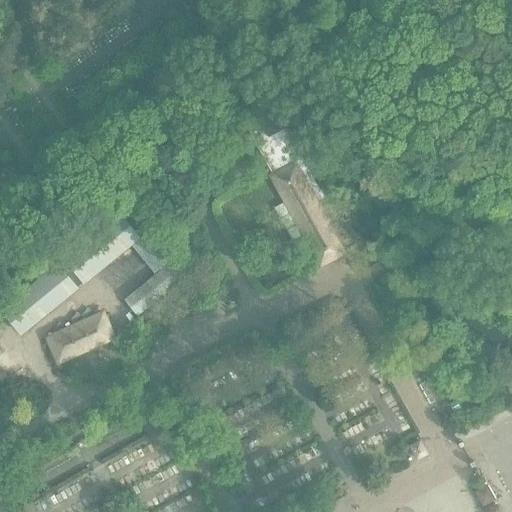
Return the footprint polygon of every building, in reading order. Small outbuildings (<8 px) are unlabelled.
[(314,180),(286,127),(301,119),(277,74),(244,92),(260,121),(248,127),(273,174),(271,175),(273,178),(320,265),(343,252),(341,249),(357,240),(363,237),(349,225),(337,212),(326,198),(325,197),(324,196),(321,191),(318,185),(314,180)] [(0,310),(20,335),(131,244),(155,274),(124,299),(137,316),(184,277),(171,261),(147,231),(140,237),(119,212),(0,309),(0,310)] [(58,362),(113,337),(102,313),(47,338),(58,362)] [(459,343),(457,338),(453,332),(441,339),(447,349),(459,343)] [(428,453),(424,446),(421,440),(412,445),(419,458),(428,453)] [(476,491),(475,492),(483,505),(493,499),(495,498),(487,485),(485,486),(476,491)]
